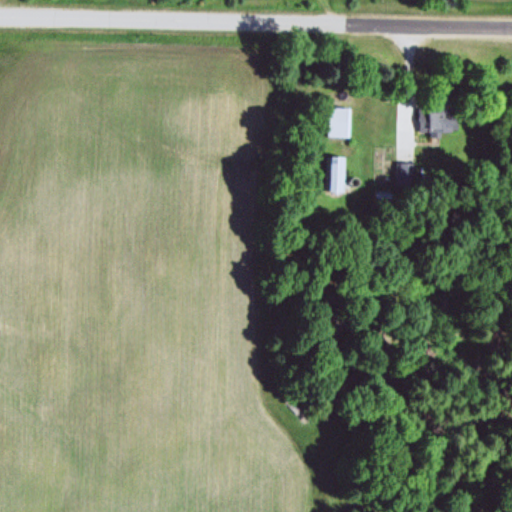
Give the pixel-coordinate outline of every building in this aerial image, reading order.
[(412,104),(413,130),(424,130),(424,135),(438,135),(438,128),(445,128),(445,124),(452,124),(452,107),(441,107),(441,104),(412,104)] [(323,105),(323,134),(344,134),(344,105),(323,105)] [(321,153),(320,189),(340,189),(341,153),(321,153)] [(392,159),(392,181),(409,181),(409,159),(392,159)] [(370,189),(370,201),(388,200),(388,189),(370,189)]
